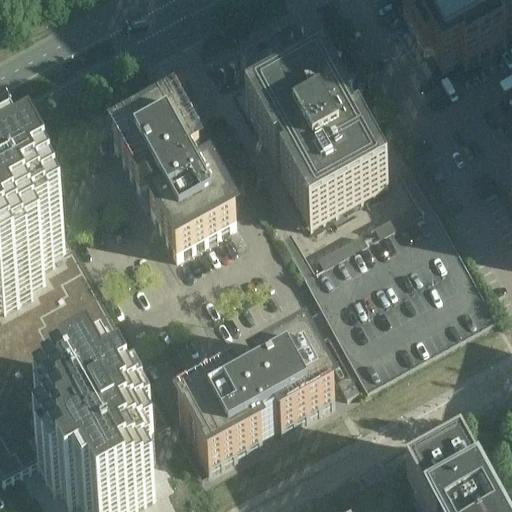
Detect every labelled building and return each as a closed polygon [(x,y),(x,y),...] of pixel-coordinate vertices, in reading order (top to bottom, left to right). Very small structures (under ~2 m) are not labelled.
[(511,38),(511,14),(511,13),(511,12),(511,0),(399,0),(409,16),(403,20),(425,61),(432,57),(442,77),(461,66),(465,72),(506,49),(503,43),(511,38)] [(388,193),(361,143),(325,77),(297,92),(290,86),(290,85),(289,85),(289,86),(273,95),(272,94),(272,95),(274,105),(247,120),(269,160),(275,170),(274,171),(311,236),(388,193)] [(237,233),(211,186),(204,189),(193,171),(200,167),(174,119),(114,153),(140,200),(147,196),(150,201),(149,203),(148,204),(148,205),(148,206),(149,207),(149,208),(150,209),(151,209),(152,210),(153,210),(154,210),(155,209),(158,215),(151,219),(177,266),(237,233)] [(436,169),(430,157),(415,165),(421,177),(436,169)] [(22,482),(38,473),(54,501),(60,498),(65,506),(67,511),(72,511),(78,509),(80,511),(140,511),(155,504),(156,503),(148,489),(154,486),(146,471),(156,466),(147,450),(153,447),(170,437),(169,435),(73,261),(66,265),(27,194),(13,202),(9,196),(0,201),(0,485),(3,491),(3,492),(22,482)] [(496,329),(434,215),(415,226),(380,245),(367,252),(324,275),(305,286),(321,315),(365,395),(368,400),(496,329)] [(380,245),(415,226),(409,215),(374,234),(380,245)] [(324,275),(367,252),(362,241),(318,265),(324,275)] [(320,351),(318,352),(328,370),(340,363),(330,346),(320,351)] [(282,441),(335,411),(331,403),(306,358),(252,387),(256,394),(250,398),(250,397),(249,396),(248,396),(247,395),(246,395),(245,395),(245,396),(244,396),(243,397),(242,398),(242,399),(242,400),(242,401),(242,402),(237,405),(233,398),(179,427),(209,481),(263,451),(260,447),(265,444),(270,442),(274,439),(279,437),(282,441)] [(340,363),(328,370),(338,388),(350,381),(340,363)] [(359,398),(350,381),(338,388),(343,397),(347,404),(359,398)] [(250,397),(254,395),(249,384),(232,394),(237,404),(242,401),(242,400),(242,399),(242,398),(243,397),(244,396),(245,396),(245,395),(246,395),(247,395),(248,396),(249,396),(250,397)] [(450,483),(468,473),(462,461),(425,481),(420,484),(407,490),(411,498),(414,503),(426,496),(450,483)] [(490,511),(468,473),(450,483),(426,496),(414,503),(419,511),(490,511)]
